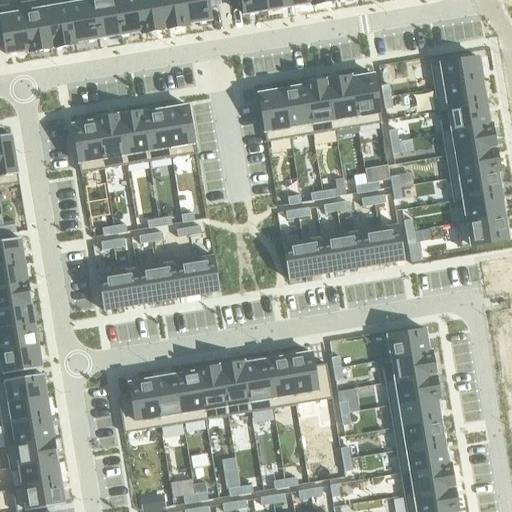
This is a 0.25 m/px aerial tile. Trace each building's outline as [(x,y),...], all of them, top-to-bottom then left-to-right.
[(43,0),(37,0),(21,3),(29,51),(28,51),(29,53),(52,49),(43,0)] [(66,0),(43,0),(52,49),(76,45),(76,43),(74,43),(66,0)] [(90,0),(66,0),(74,43),(76,43),(97,40),(90,0)] [(113,0),(90,0),(97,40),(120,36),(113,0)] [(113,0),(120,36),(141,32),(142,32),(136,0),(113,0)] [(136,0),(142,32),(141,32),(141,34),(165,30),(160,0),(136,0)] [(183,0),(160,0),(165,30),(188,26),(188,25),(183,0)] [(183,0),(188,25),(211,21),(208,7),(207,0),(183,0)] [(227,0),(228,4),(241,2),(243,15),(266,11),(264,0),(227,0)] [(264,0),(266,11),(289,8),(287,0),(264,0)] [(21,3),(0,6),(0,19),(1,27),(2,34),(4,42),(6,55),(28,51),(29,51),(21,3)] [(478,58),(430,66),(434,88),(482,80),(478,58)] [(350,78),(350,79),(358,127),(381,123),(373,75),(350,78)] [(350,77),(326,81),(335,131),(358,127),(350,79),(350,78),(350,77)] [(482,80),(434,88),(437,111),(486,103),(482,80)] [(326,81),(303,85),(303,86),(304,86),(312,135),(335,131),(326,81)] [(389,85),(380,86),(382,98),(390,97),(389,85)] [(303,86),(281,90),(289,138),(312,135),(304,86),(303,86)] [(281,90),(258,94),(266,142),(289,138),(281,90)] [(390,97),(382,98),(384,110),(392,108),(390,97)] [(486,103),(437,111),(441,134),(490,126),(489,125),(486,103)] [(187,106),(164,110),(172,158),(195,154),(187,106)] [(142,113),(141,114),(149,162),(172,158),(164,110),(142,113)] [(142,112),(118,116),(126,166),(149,162),(141,114),(142,113),(142,112)] [(118,116),(94,120),(94,121),(95,121),(103,169),(126,166),(118,116)] [(94,121),(72,125),(80,173),(103,169),(95,121),(94,121)] [(490,126),(441,134),(445,157),(495,148),(491,125),(489,125),(490,126)] [(396,130),(388,131),(390,143),(398,142),(396,130)] [(11,135),(0,136),(0,186),(19,184),(11,135)] [(398,142),(390,143),(392,155),(400,153),(398,142)] [(495,148),(445,157),(449,180),(497,172),(497,173),(499,172),(495,148)] [(497,172),(449,180),(453,203),(462,201),(501,194),(497,173),(497,172)] [(398,176),(390,177),(392,189),(400,188),(398,176)] [(378,182),(367,184),(368,192),(380,190),(378,182)] [(367,184),(355,186),(356,194),(368,192),(367,184)] [(400,188),(392,189),(393,201),(402,199),(400,188)] [(333,190),(322,192),(323,200),(335,198),(333,190)] [(322,192),(310,194),(311,202),(323,200),(322,192)] [(501,194),(462,201),(466,222),(466,224),(505,217),(501,194)] [(299,195),(287,198),(289,206),(301,203),(299,195)] [(384,195),(372,197),(374,205),(385,203),(384,195)] [(372,197),(361,199),(362,207),(374,205),(372,197)] [(346,202),(334,204),(336,212),(347,210),(346,202)] [(334,204),(323,206),(324,214),(336,212),(334,204)] [(308,208),(297,210),(298,218),(310,216),(308,208)] [(297,210),(285,212),(286,220),(298,218),(297,210)] [(193,213),(181,215),(182,223),(194,221),(193,213)] [(170,217),(158,219),(160,227),(171,225),(170,217)] [(466,222),(456,223),(460,248),(509,240),(505,217),(466,224),(466,222)] [(158,219),(147,221),(148,229),(160,227),(158,219)] [(411,220),(403,221),(405,233),(413,232),(411,220)] [(15,225),(3,227),(4,235),(16,233),(15,225)] [(125,225),(113,227),(115,235),(126,233),(125,225)] [(199,226),(188,228),(189,236),(201,234),(199,226)] [(398,226),(378,229),(384,264),(404,261),(398,226)] [(113,227),(102,229),(103,237),(115,235),(113,227)] [(188,228),(176,230),(177,238),(189,236),(188,228)] [(378,229),(359,232),(365,267),(384,264),(378,229)] [(162,232),(150,234),(151,242),(163,241),(162,232)] [(359,232),(340,235),(346,271),(365,267),(359,232)] [(413,232),(405,233),(407,245),(415,243),(413,232)] [(150,234),(138,236),(140,244),(151,242),(150,234)] [(340,235),(321,239),(326,274),(346,271),(340,235)] [(20,238),(0,241),(0,263),(23,260),(20,238)] [(124,239),(112,241),(113,249),(125,247),(124,239)] [(321,239),(301,242),(307,277),(326,274),(321,239)] [(112,241),(100,243),(102,251),(113,249),(112,241)] [(301,242),(282,245),(288,280),(307,277),(301,242)] [(415,243),(407,245),(409,257),(421,255),(419,243),(415,243)] [(213,257),(194,260),(200,295),(219,292),(213,257)] [(23,260),(0,263),(0,286),(27,282),(23,260)] [(194,260),(175,263),(180,298),(200,295),(194,260)] [(175,263),(155,266),(161,301),(180,298),(175,263)] [(155,266),(136,269),(142,305),(161,301),(155,266)] [(136,269),(117,273),(122,308),(142,305),(136,269)] [(117,273),(97,276),(103,311),(122,308),(117,273)] [(27,282),(0,286),(0,308),(31,303),(27,282)] [(31,303),(0,308),(0,330),(34,325),(31,303)] [(0,353),(38,347),(34,325),(0,330),(0,353)] [(385,360),(380,361),(381,362),(431,353),(431,352),(429,352),(425,330),(381,337),(385,360)] [(38,347),(0,353),(0,375),(41,368),(38,347)] [(311,353),(288,357),(296,405),(332,399),(326,364),(313,366),(311,353)] [(431,353),(381,362),(384,384),(435,376),(431,353)] [(339,356),(331,358),(333,370),(341,368),(339,356)] [(288,357),(265,360),(273,409),(296,405),(288,357)] [(243,362),(242,363),(250,413),(273,409),(265,360),(243,364),(243,362)] [(242,363),(219,366),(228,416),(250,413),(242,363)] [(219,366),(197,370),(205,420),(228,416),(219,366)] [(341,368),(333,370),(335,382),(343,380),(341,368)] [(196,372),(174,375),(182,424),(205,420),(197,370),(195,370),(196,372)] [(43,374),(0,381),(0,403),(46,396),(43,374)] [(174,375),(151,379),(160,428),(182,424),(174,375)] [(435,376),(384,384),(388,407),(439,398),(435,376)] [(130,397),(117,399),(123,434),(160,428),(151,379),(128,383),(130,397)] [(46,396),(0,403),(0,416),(2,426),(50,418),(46,396)] [(439,398),(388,407),(392,429),(441,421),(437,399),(439,399),(439,398)] [(346,401),(338,403),(340,415),(348,413),(346,401)] [(348,413),(340,415),(342,426),(350,425),(348,413)] [(50,418),(2,426),(5,448),(53,440),(50,418)] [(441,421),(392,429),(396,452),(444,443),(441,421)] [(53,440),(5,448),(9,470),(18,468),(57,461),(53,440)] [(444,443),(396,452),(400,474),(450,466),(450,464),(448,465),(444,443)] [(348,447),(340,449),(342,461),(350,459),(348,447)] [(350,459),(342,461),(344,472),(352,471),(350,459)] [(57,461),(18,468),(22,487),(22,489),(61,483),(57,461)] [(450,466),(400,474),(403,496),(454,488),(450,466)] [(296,478),(284,480),(286,488),(298,486),(296,478)] [(284,480),(273,482),(274,490),(286,488),(284,480)] [(22,487),(12,489),(15,511),(20,511),(64,505),(61,483),(22,489),(22,487)] [(337,484),(329,485),(331,498),(339,497),(337,484)] [(251,485),(239,487),(241,495),(253,493),(251,485)] [(239,487),(228,489),(229,497),(241,495),(239,487)] [(321,488),(309,490),(311,498),(322,496),(321,488)] [(454,488),(403,496),(405,511),(448,511),(457,511),(454,488)] [(309,490),(297,492),(299,500),(311,498),(309,490)] [(206,493),(194,495),(196,503),(208,501),(206,493)] [(283,494),(271,496),(273,504),(285,502),(283,494)] [(194,495),(183,497),(184,505),(196,503),(194,495)] [(164,496),(140,500),(141,511),(166,507),(164,496)] [(271,496),(259,498),(261,506),(273,504),(271,496)] [(245,500),(233,502),(235,510),(247,509),(245,500)] [(233,502),(222,504),(222,511),(225,511),(235,510),(233,502)]
